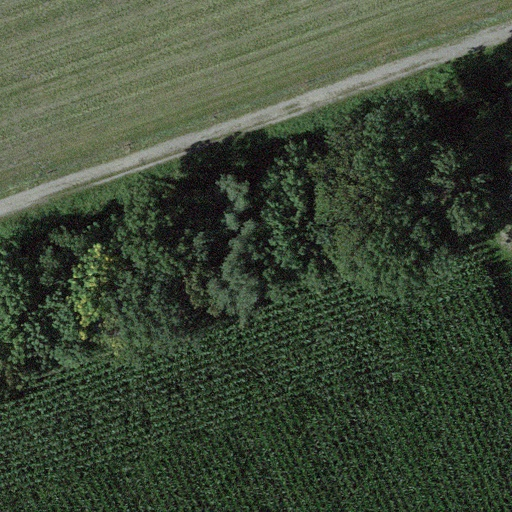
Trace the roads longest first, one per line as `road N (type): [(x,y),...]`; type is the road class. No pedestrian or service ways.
road 1 (track): [(0,222),(511,42)]
road 2 (unclassified): [(0,358),(511,183)]
